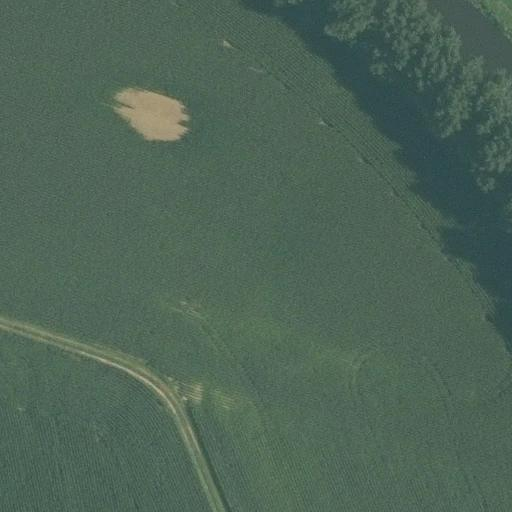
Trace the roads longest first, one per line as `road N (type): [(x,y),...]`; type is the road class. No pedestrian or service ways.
road 1 (track): [(280,0),(402,89),(511,205)]
road 2 (track): [(0,319),(106,354),(159,388),(213,511)]
